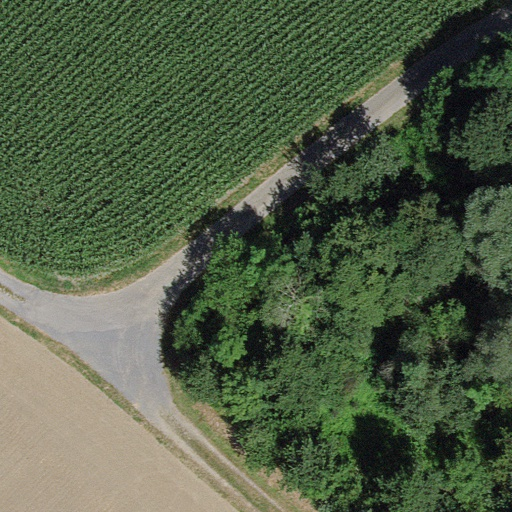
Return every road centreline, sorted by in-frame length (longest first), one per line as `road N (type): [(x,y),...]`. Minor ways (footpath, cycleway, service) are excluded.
road 1 (track): [(0,274),(61,326),(136,302),(452,54),(511,19)]
road 2 (track): [(61,326),(259,511)]
